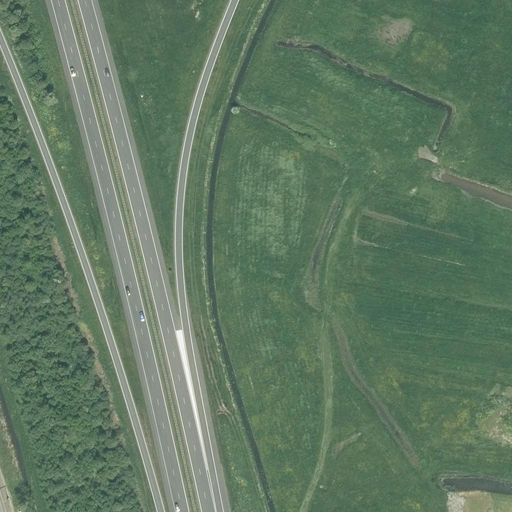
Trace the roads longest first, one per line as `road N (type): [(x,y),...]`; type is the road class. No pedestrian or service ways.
road 1 (motorway): [(208,511),(85,0)]
road 2 (motorway): [(58,0),(181,511)]
road 3 (motorway): [(219,511),(178,253),(192,121),(234,0)]
road 4 (motorway): [(0,38),(80,250),(159,511)]
road 5 (track): [(302,511),(325,433),(328,301)]
